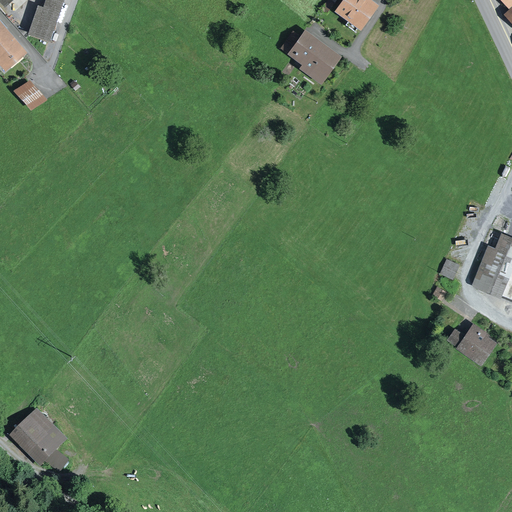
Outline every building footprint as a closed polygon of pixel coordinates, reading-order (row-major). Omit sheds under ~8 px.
[(39,7),(31,32),(49,38),(61,0),(47,0),(44,9),(39,7)] [(327,0),(321,9),(326,13),(336,0),(327,0)] [(345,25),(355,31),(373,7),(363,0),(346,0),(340,9),(347,14),(344,17),(348,20),(345,25)] [(0,60),(4,65),(21,49),(4,29),(6,27),(0,19),(0,60)] [(284,48),(322,76),(333,60),(301,37),(301,38),(295,34),(284,48)] [(32,108),(45,100),(29,82),(15,91),(32,108)] [(483,261),(473,284),(511,299),(511,238),(502,234),(490,264),(483,261)] [(446,260),(441,273),(453,278),(458,266),(446,260)] [(438,288),(434,295),(441,299),(445,292),(438,288)] [(450,339),(480,360),(492,344),(479,335),(480,332),(474,328),(466,340),(455,332),(450,339)] [(28,452),(39,441),(43,437),(29,423),(14,438),(28,452)] [(52,446),(43,437),(39,441),(28,452),(37,461),(52,446)]
